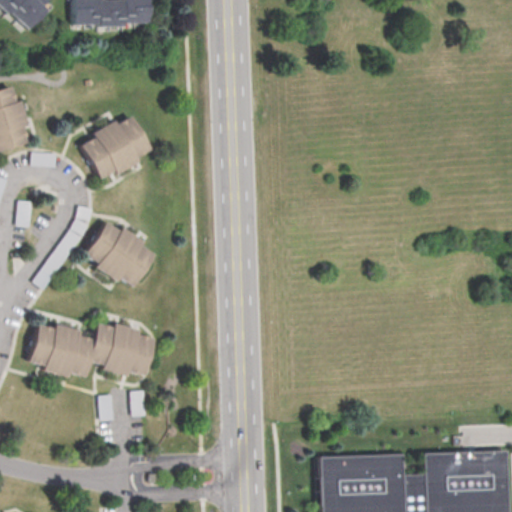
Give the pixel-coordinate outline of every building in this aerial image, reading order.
[(0,0),(0,9),(3,12),(5,10),(23,27),(42,7),(39,4),(42,0),(0,0)] [(68,0),(68,23),(93,23),(93,25),(119,24),(119,22),(143,21),(143,0),(68,0)] [(0,148),(0,87),(6,86),(10,102),(15,100),(22,125),(18,126),(22,142),(0,148)] [(74,145),(89,137),(86,133),(109,120),(111,124),(125,116),(144,149),(130,158),(132,162),(110,175),(108,171),(94,179),(74,145)] [(27,164),(52,166),(52,152),(28,151),(27,164)] [(26,225),(27,200),(14,200),(13,224),(26,225)] [(100,222),(114,231),(117,228),(138,242),(135,246),(148,255),(127,287),(113,278),(110,282),(89,267),(92,264),(78,254),(100,222)] [(22,362),(32,325),(49,329),(50,325),(75,332),(73,336),(87,339),(91,323),(108,327),(109,324),(134,331),(133,335),(148,339),(137,377),(122,372),(120,377),(96,370),(98,364),(83,360),(79,377),(63,373),(62,377),(37,370),(38,366),(22,362)] [(314,511),(311,459),(393,456),(395,476),(416,475),(415,454),(498,452),(500,511),(314,511)]
